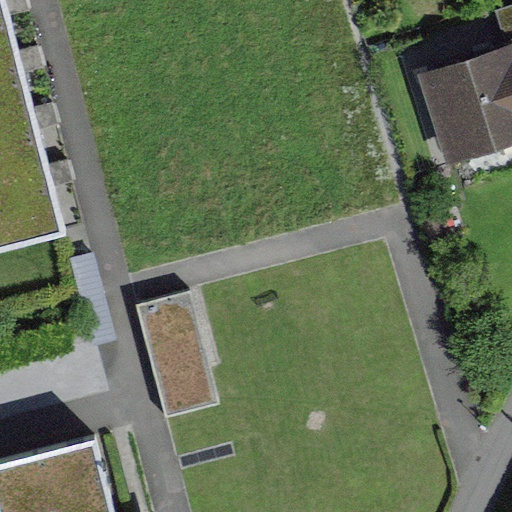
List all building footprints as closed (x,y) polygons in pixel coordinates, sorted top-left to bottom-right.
[(0,0),(0,54),(19,50),(5,0),(0,0)] [(0,54),(0,115),(34,107),(19,50),(0,54)] [(511,50),(424,76),(449,164),(511,146),(511,50)] [(0,115),(0,175),(48,163),(34,107),(0,115)] [(0,175),(0,246),(66,230),(48,163),(0,175)] [(190,288),(141,301),(162,379),(211,366),(190,288)] [(0,458),(0,511),(116,511),(97,434),(0,458)]
